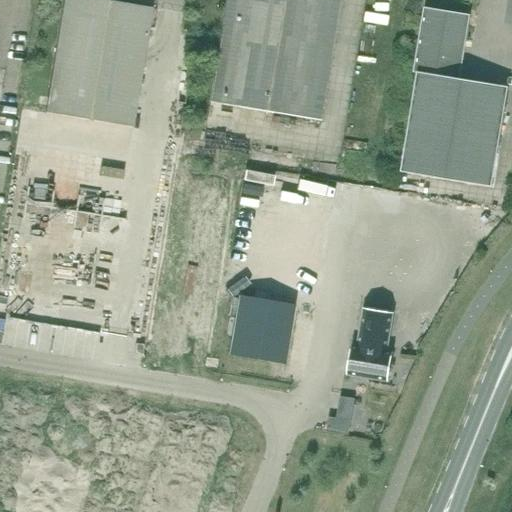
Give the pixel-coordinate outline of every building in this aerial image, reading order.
[(132,5),(103,0),(64,0),(46,114),(132,128),(152,8),(148,7),(132,5)] [(226,0),(209,103),(320,121),(339,0),(226,0)] [(456,78),(466,19),(427,13),(417,72),(417,73),(401,172),(492,187),(502,126),(506,107),(461,99),(464,80),(460,79),(456,78)] [(367,27),(366,42),(377,43),(379,28),(367,27)] [(211,120),(208,141),(223,142),(225,121),(211,120)] [(259,157),(304,165),(306,153),(261,146),(259,157)] [(365,192),(362,208),(370,209),(369,210),(397,215),(400,198),(365,192)] [(239,296),(229,355),(284,364),(294,305),(239,296)] [(393,314),(386,313),(364,309),(358,347),(352,346),(348,375),(387,381),(392,352),(387,351),(393,314)]
